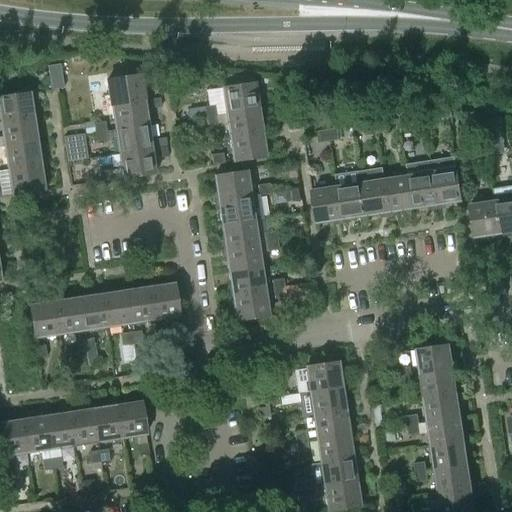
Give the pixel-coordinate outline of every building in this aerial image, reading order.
[(60,67),(47,69),(51,92),(64,90),(60,67)] [(111,107),(143,102),(139,77),(107,82),(111,107)] [(224,114),(257,109),(254,84),(221,89),(224,114)] [(0,123),(32,119),(28,94),(0,98),(0,123)] [(143,102),(111,107),(114,131),(147,126),(143,102)] [(204,117),(216,115),(214,106),(203,107),(204,117)] [(261,133),(257,109),(224,114),(228,138),(261,133)] [(422,116),(424,127),(434,126),(432,114),(422,116)] [(216,115),(204,117),(206,126),(217,124),(216,115)] [(424,127),(422,116),(413,117),(415,129),(424,127)] [(503,142),(499,118),(483,121),(486,145),(494,144),(503,142)] [(36,143),(32,119),(0,123),(0,125),(3,148),(36,143)] [(384,122),(374,123),(376,134),(386,133),(384,122)] [(94,134),(106,132),(104,123),(93,124),(94,134)] [(376,134),(374,123),(366,124),(367,136),(376,134)] [(147,126),(114,131),(118,154),(150,150),(147,126)] [(337,129),(327,130),(329,142),(339,140),(337,129)] [(329,142),(327,130),(318,132),(320,143),(329,142)] [(107,141),(106,132),(94,134),(95,143),(107,141)] [(265,157),(261,133),(228,138),(232,162),(265,157)] [(39,166),(36,143),(3,148),(7,171),(39,166)] [(486,145),(487,156),(496,155),(494,144),(486,145)] [(487,156),(486,145),(476,146),(478,158),(487,156)] [(154,174),(150,150),(118,154),(121,179),(154,174)] [(222,154),(210,156),(212,165),(223,163),(222,154)] [(461,202),(456,169),(454,158),(429,161),(436,206),(461,202)] [(412,210),(436,206),(429,161),(405,165),(407,177),(412,210)] [(43,191),(39,166),(7,171),(11,196),(43,191)] [(101,182),(113,180),(111,171),(99,173),(101,182)] [(216,202),(249,197),(245,172),(212,177),(216,202)] [(407,177),(383,181),(388,213),(412,210),(407,177)] [(383,181),(359,184),(364,217),(388,213),(383,181)] [(364,217),(359,184),(335,188),(340,221),(364,217)] [(257,195),(269,194),(267,185),(256,186),(257,195)] [(340,221),(335,188),(311,192),(316,225),(340,221)] [(297,191),(283,193),(285,204),(299,205),(297,191)] [(249,197),(216,202),(220,225),(253,220),(249,197)] [(511,199),(494,202),(499,235),(511,232),(511,199)] [(499,235),(494,202),(470,206),(475,238),(499,235)] [(256,244),(253,220),(220,225),(223,249),(256,244)] [(265,243),(276,241),(275,232),(263,234),(265,243)] [(278,250),(276,241),(265,243),(266,252),(278,250)] [(260,268),(256,244),(223,249),(227,273),(260,268)] [(260,268),(227,273),(231,297),(263,292),(260,268)] [(272,290),(283,288),(282,280),(270,281),(272,290)] [(173,285),(148,288),(153,321),(178,317),(173,285)] [(148,288),(124,292),(129,325),(153,321),(148,288)] [(285,298),(283,288),(272,290),(273,300),(285,298)] [(129,325),(124,292),(101,296),(106,328),(129,325)] [(267,317),(263,292),(231,297),(234,322),(267,317)] [(106,328),(101,296),(76,300),(81,332),(106,328)] [(76,300),(53,303),(58,336),(81,332),(76,300)] [(58,336),(53,303),(28,307),(33,340),(58,336)] [(181,337),(179,326),(169,327),(171,339),(181,337)] [(130,333),(132,345),(141,343),(139,332),(130,333)] [(132,345),(130,333),(121,335),(123,346),(132,345)] [(92,339),(83,341),(85,352),(94,351),(92,339)] [(85,352),(83,341),(73,342),(75,353),(85,352)] [(419,376),(452,371),(448,346),(416,351),(419,376)] [(45,358),(44,347),(34,348),(36,360),(45,358)] [(307,393),(340,388),(336,363),(303,368),(307,393)] [(400,379),(411,377),(410,368),(398,370),(400,379)] [(452,371),(419,376),(423,400),(456,395),(452,371)] [(411,377),(400,379),(401,389),(413,387),(411,377)] [(265,381),(252,382),(254,399),(268,398),(265,381)] [(344,411),(340,388),(307,393),(311,417),(344,411)] [(300,404),(299,394),(287,396),(289,405),(300,404)] [(460,419),(456,395),(423,400),(427,424),(460,419)] [(115,406),(120,440),(145,436),(140,403),(115,406)] [(115,406),(91,410),(96,443),(120,440),(115,406)] [(91,410),(67,414),(72,447),(96,443),(91,410)] [(348,435),(344,411),(311,417),(315,440),(348,435)] [(67,414),(44,417),(49,450),(72,447),(67,414)] [(407,426),(419,425),(417,416),(406,418),(407,426)] [(44,417),(20,421),(25,454),(49,450),(44,417)] [(460,419),(427,424),(431,447),(463,442),(460,419)] [(25,454),(20,421),(0,423),(0,453),(1,458),(25,454)] [(419,425),(407,426),(408,436),(420,434),(419,425)] [(394,432),(382,434),(383,443),(396,442),(394,432)] [(294,443),(306,442),(305,433),(293,434),(294,443)] [(348,435),(315,440),(318,464),(352,459),(348,435)] [(306,442),(294,443),(296,453),(308,451),(306,442)] [(467,466),(463,442),(431,447),(434,471),(467,466)] [(146,444),(137,445),(139,457),(148,455),(146,444)] [(98,452),(100,463),(109,462),(107,450),(98,452)] [(100,463),(98,452),(88,453),(90,465),(100,463)] [(50,459),(52,470),(62,469),(60,457),(50,459)] [(52,470),(50,459),(41,460),(43,472),(52,470)] [(355,482),(352,459),(318,464),(322,487),(355,482)] [(414,474),(426,472),(424,463),(413,465),(414,474)] [(13,476),(11,465),(2,466),(4,478),(13,476)] [(467,466),(434,471),(438,495),(471,490),(467,466)] [(426,472),(414,474),(416,484),(427,482),(426,472)] [(92,481),(79,483),(81,495),(94,493),(92,481)] [(355,482),(322,487),(325,511),(329,511),(359,507),(355,482)] [(315,499),(322,487),(294,490),(303,500),(315,499)] [(473,511),(471,490),(438,495),(440,511),(473,511)]
